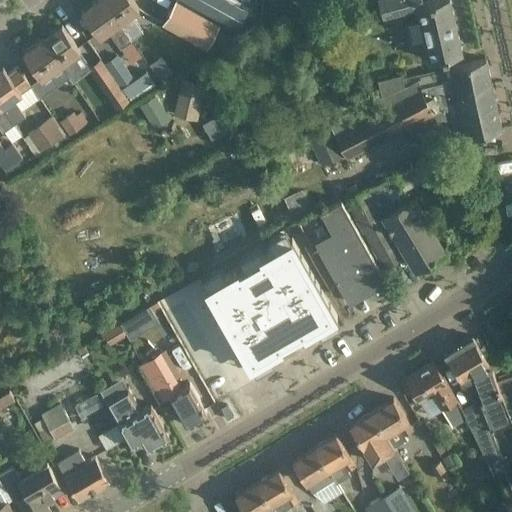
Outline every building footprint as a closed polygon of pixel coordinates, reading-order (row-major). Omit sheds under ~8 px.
[(120,48),(132,39),(104,0),(96,0),(82,10),(100,36),(108,30),(120,48)] [(133,0),(104,0),(132,39),(144,31),(131,14),(139,8),(133,0)] [(233,10),(216,0),(185,0),(225,23),(233,10)] [(423,0),(379,0),(382,12),(417,3),(430,59),(462,51),(450,0),(428,0),(424,1),(423,0)] [(222,26),(177,1),(164,24),(209,49),(222,26)] [(63,24),(43,38),(74,81),(84,73),(73,57),(82,51),(63,24)] [(43,79),(49,87),(56,82),(62,90),(74,81),(43,38),(23,52),(43,79)] [(137,52),(148,73),(163,65),(152,44),(137,52)] [(105,63),(129,97),(153,80),(146,71),(134,79),(117,54),(105,63)] [(100,58),(87,68),(117,108),(130,99),(100,58)] [(431,70),(434,83),(421,86),(418,79),(405,85),(382,96),(361,105),(345,113),(339,115),(337,117),(340,122),(332,126),(331,124),(307,135),(321,165),(345,154),(347,157),(374,143),(414,124),(435,113),(449,109),(451,115),(462,112),(459,101),(494,93),(486,58),(431,70)] [(0,68),(0,102),(15,123),(25,115),(13,98),(22,92),(32,85),(19,66),(9,73),(4,66),(0,68)] [(382,96),(405,85),(403,74),(379,80),(382,96)] [(51,106),(59,99),(46,85),(38,91),(51,106)] [(435,113),(414,124),(417,131),(443,124),(445,136),(466,131),(467,136),(502,129),(494,93),(459,101),(462,112),(451,115),(449,109),(435,113)] [(345,113),(361,105),(358,96),(344,103),(345,104),(341,106),(345,113)] [(0,127),(3,131),(4,130),(15,123),(0,102),(0,127)] [(70,135),(88,122),(81,111),(77,114),(74,111),(60,121),(70,135)] [(68,138),(53,116),(28,133),(41,152),(55,143),(57,146),(68,138)] [(312,165),(300,140),(283,148),(295,173),(312,165)] [(0,164),(8,175),(21,165),(19,161),(23,158),(12,142),(4,148),(0,142),(0,164)] [(395,174),(343,199),(383,266),(384,266),(407,252),(379,205),(405,190),(395,174)] [(405,190),(379,205),(407,252),(415,266),(445,249),(413,196),(410,198),(405,190)] [(335,234),(317,245),(349,301),(374,287),(377,293),(390,286),(380,268),(341,200),(322,211),(335,234)] [(191,217),(201,245),(239,232),(228,203),(191,217)] [(233,270),(204,287),(250,366),(279,349),(278,346),(289,340),(285,334),(291,330),(295,336),(306,330),(307,332),(337,315),(291,237),(261,254),(263,256),(235,273),(233,270)] [(93,332),(111,325),(107,317),(89,324),(93,332)] [(131,318),(121,324),(127,335),(130,339),(140,333),(131,318)] [(121,324),(105,334),(111,345),(127,335),(121,324)] [(473,336),(446,352),(456,370),(464,382),(474,375),(484,401),(481,402),(492,430),(493,430),(511,422),(511,420),(508,411),(497,381),(491,367),(484,354),(486,352),(477,337),(475,338),(473,336)] [(170,395),(177,407),(187,424),(207,412),(190,383),(183,387),(162,351),(142,363),(163,398),(170,395)] [(466,418),(463,409),(457,399),(434,360),(406,376),(419,398),(432,390),(442,408),(441,408),(452,426),(466,418)] [(511,375),(497,381),(508,411),(511,409),(511,375)] [(130,388),(107,401),(132,444),(142,438),(147,447),(170,434),(159,417),(152,403),(141,409),(130,388)] [(10,391),(0,396),(0,408),(15,400),(10,391)] [(394,397),(372,410),(386,434),(394,446),(406,439),(404,434),(413,428),(394,397)] [(54,437),(74,427),(61,402),(42,412),(54,437)] [(481,402),(463,409),(467,417),(489,461),(502,456),(492,430),(481,402)] [(395,448),(394,446),(386,434),(372,410),(350,424),(373,461),(395,448)] [(336,432),(315,446),(337,483),(352,474),(349,469),(356,464),(336,432)] [(336,484),(337,483),(315,446),(293,459),(313,492),(324,486),(333,479),(336,484)] [(57,461),(69,481),(79,498),(110,480),(96,455),(86,461),(79,449),(57,461)] [(456,462),(451,454),(443,459),(448,468),(456,462)] [(448,474),(440,460),(431,466),(439,480),(448,474)] [(0,473),(13,497),(16,501),(19,499),(26,511),(52,511),(46,500),(64,489),(54,472),(48,462),(22,476),(15,465),(0,473)] [(279,467),(257,481),(273,506),(276,511),(279,511),(299,499),(279,467)] [(0,511),(15,511),(8,500),(13,497),(0,473),(0,511)] [(235,494),(246,511),(276,511),(273,506),(257,481),(235,494)] [(383,496),(393,511),(415,511),(400,485),(383,496)] [(393,511),(383,496),(364,507),(367,511),(393,511)]
